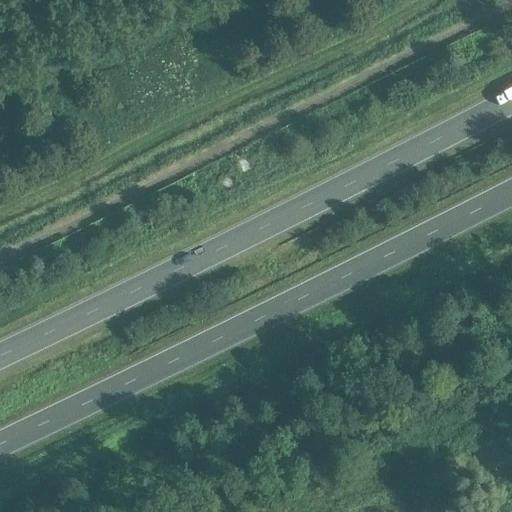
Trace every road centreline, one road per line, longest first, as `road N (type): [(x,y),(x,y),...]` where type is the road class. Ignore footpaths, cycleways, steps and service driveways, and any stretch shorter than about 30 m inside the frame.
road 1 (trunk): [(511,101),(0,356)]
road 2 (trunk): [(0,445),(511,193)]
